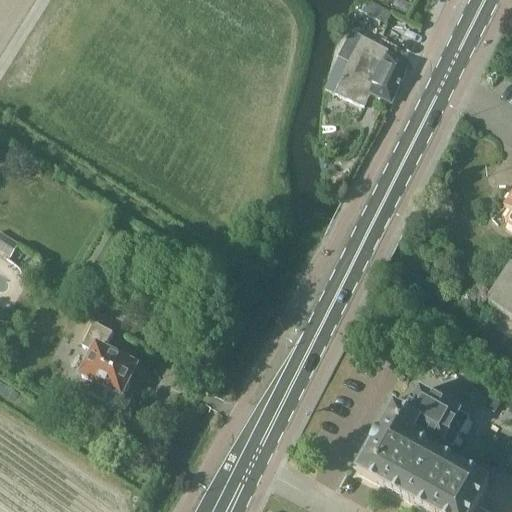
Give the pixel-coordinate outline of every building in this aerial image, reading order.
[(373,18),(386,26),(392,14),(370,2),(364,13),(373,18)] [(373,18),(364,13),(358,25),(367,30),(373,18)] [(369,95),(391,105),(409,64),(387,54),(389,50),(351,34),(339,57),(325,91),(363,108),(369,95)] [(0,252),(11,260),(19,246),(0,233),(0,252)] [(85,269),(100,277),(119,240),(104,233),(85,269)] [(511,273),(490,307),(511,321),(511,273)] [(121,397),(135,367),(102,352),(110,336),(91,327),(81,350),(92,355),(82,377),(97,384),(91,396),(105,402),(110,392),(121,397)] [(488,485),(469,475),(410,442),(417,430),(453,450),(470,420),(420,392),(406,416),(394,410),(358,475),(423,511),(473,511),(477,505),(482,496),(488,485)] [(479,410),(491,417),(497,406),(485,399),(479,410)]
